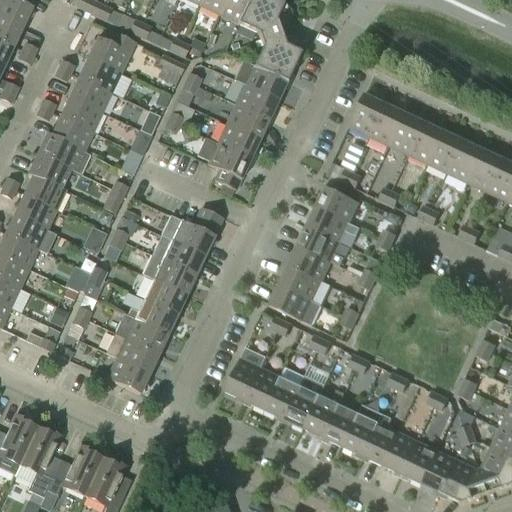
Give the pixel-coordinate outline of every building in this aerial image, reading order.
[(0,0),(0,19),(21,30),(31,10),(20,4),(21,0),(0,0)] [(79,0),(76,9),(97,19),(103,8),(95,4),(96,0),(79,0)] [(226,0),(201,0),(198,8),(218,17),(226,0)] [(250,0),(226,0),(218,17),(238,26),(250,0)] [(287,9),(268,0),(250,0),(238,26),(257,36),(259,41),(279,34),(278,30),(284,28),(287,26),(289,23),(290,19),(291,13),(287,9)] [(111,12),(103,8),(97,19),(105,23),(111,12)] [(0,43),(12,50),(21,30),(0,19),(0,43)] [(134,21),(127,34),(135,39),(142,25),(134,21)] [(135,39),(144,43),(150,29),(142,25),(135,39)] [(262,48),(253,68),(286,83),(302,50),(302,47),(302,44),(300,42),(298,40),(292,37),(290,37),(289,37),(287,37),(281,39),(279,34),(259,41),(262,48)] [(96,40),(87,61),(120,76),(134,45),(113,35),(108,45),(96,40)] [(160,38),(156,47),(167,52),(166,53),(175,57),(181,44),(172,40),(171,44),(160,38)] [(0,67),(3,69),(12,50),(0,43),(0,67)] [(189,48),(181,44),(175,57),(183,61),(189,48)] [(24,45),(20,53),(32,59),(36,51),(24,45)] [(190,56),(198,60),(200,54),(192,51),(190,56)] [(28,67),(32,59),(20,53),(17,61),(28,67)] [(184,68),(162,58),(158,66),(180,77),(184,68)] [(110,96),(120,76),(87,61),(77,80),(110,96)] [(61,63),(58,71),(69,76),(73,68),(61,63)] [(233,82),(244,87),(277,103),(286,83),(253,68),(242,63),(233,82)] [(58,71),(54,79),(65,84),(69,76),(58,71)] [(201,81),(188,75),(184,83),(197,89),(201,81)] [(77,80),(68,100),(101,115),(110,96),(77,80)] [(193,98),(197,89),(184,83),(180,91),(193,98)] [(6,84),(2,92),(14,98),(18,90),(6,84)] [(268,123),(277,103),(244,87),(234,107),(268,123)] [(0,101),(10,106),(14,98),(2,92),(0,97),(0,101)] [(168,100),(160,96),(155,107),(163,111),(168,100)] [(348,130),(369,139),(385,106),(364,96),(348,130)] [(68,100),(59,119),(92,135),(101,115),(68,100)] [(43,102),(39,110),(51,115),(55,107),(43,102)] [(385,106),(369,139),(389,149),(404,115),(385,106)] [(234,107),(225,126),(259,142),(268,123),(234,107)] [(47,123),(51,115),(39,110),(35,118),(47,123)] [(155,129),(159,120),(148,114),(144,124),(155,129)] [(182,120),(170,115),(167,123),(178,128),(182,120)] [(389,149),(408,158),(423,124),(404,115),(389,149)] [(83,154),(92,135),(59,119),(50,138),(46,136),(45,137),(83,154)] [(167,123),(163,131),(174,136),(178,128),(167,123)] [(423,124),(408,158),(428,167),(443,134),(423,124)] [(259,142),(225,126),(216,146),(250,162),(259,142)] [(428,167),(447,176),(463,143),(443,134),(428,167)] [(36,157),(69,172),(80,177),(88,158),(82,155),(83,154),(45,137),(36,157)] [(218,172),(213,183),(235,193),(250,162),(216,146),(204,141),(196,158),(208,163),(207,167),(218,172)] [(463,143),(447,176),(467,185),(483,152),(463,143)] [(467,185),(487,195),(503,162),(483,152),(467,185)] [(61,190),(69,172),(36,157),(27,176),(64,193),(65,192),(61,190)] [(487,195),(508,205),(511,197),(511,165),(503,162),(487,195)] [(344,172),(338,183),(347,187),(352,175),(344,172)] [(360,179),(352,175),(347,187),(354,191),(360,179)] [(55,213),(64,193),(27,176),(27,177),(31,179),(22,197),(55,213)] [(6,180),(2,188),(14,194),(18,186),(6,180)] [(115,183),(111,191),(123,197),(126,189),(115,183)] [(0,196),(10,202),(14,194),(2,188),(0,193),(0,196)] [(315,210),(348,225),(358,205),(324,189),(315,210)] [(391,194),(383,190),(377,201),(386,206),(391,194)] [(123,197),(111,191),(107,200),(106,199),(101,211),(114,216),(119,205),(123,197)] [(399,197),(391,194),(386,206),(394,209),(399,197)] [(46,232),(55,213),(22,197),(13,217),(46,232)] [(409,204),(406,212),(414,216),(417,208),(409,204)] [(424,223),(430,211),(422,208),(417,219),(424,223)] [(200,210),(192,228),(169,218),(159,238),(204,259),(222,220),(200,210)] [(339,245),(348,225),(315,210),(306,229),(339,245)] [(438,216),(430,211),(424,223),(433,227),(438,216)] [(106,228),(111,217),(101,212),(96,223),(106,228)] [(133,226),(137,218),(124,212),(121,220),(133,226)] [(389,215),(386,222),(396,227),(399,220),(389,215)] [(4,237),(37,252),(46,232),(13,217),(4,237)] [(462,227),(457,238),(465,242),(471,231),(462,227)] [(297,249),(330,264),(339,245),(306,229),(297,249)] [(128,237),(115,231),(111,239),(124,245),(128,237)] [(471,231),(465,242),(473,246),(479,235),(471,231)] [(383,232),(379,240),(391,245),(395,237),(383,232)] [(37,252),(4,237),(0,244),(0,258),(28,272),(37,252)] [(159,238),(151,258),(195,278),(204,259),(159,238)] [(107,247),(108,248),(120,254),(124,245),(111,239),(107,247)] [(391,245),(379,240),(375,248),(387,253),(391,245)] [(132,244),(127,262),(137,264),(142,247),(132,244)] [(505,261),(511,250),(503,246),(497,258),(505,261)] [(320,284),(330,264),(297,249),(287,268),(320,284)] [(0,282),(18,291),(28,272),(0,258),(0,282)] [(142,277),(152,282),(185,298),(195,278),(151,258),(142,277)] [(287,268),(278,288),(311,303),(320,284),(287,268)] [(90,277),(102,283),(106,274),(94,269),(90,277)] [(365,271),(361,279),(372,284),(376,276),(365,271)] [(86,285),(98,291),(102,283),(90,277),(86,285)] [(372,284),(361,279),(357,287),(369,293),(372,284)] [(0,282),(0,306),(9,311),(18,291),(0,282)] [(185,298),(152,282),(143,302),(176,317),(185,298)] [(320,308),(311,303),(278,288),(269,308),(311,328),(320,308)] [(76,296),(67,292),(63,299),(73,304),(76,296)] [(129,310),(125,317),(167,337),(176,317),(143,302),(137,313),(129,310)] [(499,305),(495,314),(507,320),(511,311),(499,305)] [(0,330),(9,311),(0,306),(0,330)] [(78,309),(74,317),(87,323),(91,315),(78,309)] [(48,324),(61,330),(68,316),(55,310),(48,324)] [(346,310),(343,318),(354,324),(358,315),(346,310)] [(114,336),(158,356),(167,337),(125,317),(123,316),(114,336)] [(70,326),(83,332),(87,323),(74,317),(70,326)] [(354,324),(343,318),(339,326),(350,332),(354,324)] [(282,323),(274,319),(269,331),(277,334),(282,323)] [(500,325),(492,321),(488,330),(496,334),(500,325)] [(285,338),(290,327),(282,323),(277,334),(285,338)] [(38,349),(49,355),(59,334),(47,329),(38,349)] [(105,355),(115,360),(148,376),(158,356),(114,336),(105,355)] [(313,337),(308,349),(316,353),(321,341),(313,337)] [(321,341),(316,353),(324,357),(329,345),(321,341)] [(494,347),(482,342),(478,350),(490,355),(494,347)] [(56,358),(67,363),(72,355),(68,353),(60,349),(56,358)] [(486,363),(490,355),(478,350),(475,358),(486,363)] [(352,357),(347,368),(355,372),(360,360),(352,357)] [(115,360),(106,381),(139,397),(148,376),(115,360)] [(239,360),(224,394),(244,403),(260,370),(239,360)] [(355,372),(363,376),(368,364),(360,360),(355,372)] [(260,370),(244,403),(264,413),(279,379),(260,370)] [(391,375),(386,387),(394,390),(399,379),(391,375)] [(304,378),(283,422),(303,431),(319,398),(323,387),(304,378)] [(279,379),(264,413),(283,422),(299,388),(279,379)] [(394,390),(402,394),(407,383),(399,379),(394,390)] [(476,386),(464,381),(460,389),(472,395),(476,386)] [(407,432),(425,393),(410,386),(392,425),(407,432)] [(460,389),(456,397),(468,403),(472,395),(460,389)] [(319,398),(303,431),(323,440),(338,407),(343,396),(335,392),(330,403),(319,398)] [(425,405),(433,409),(439,397),(431,393),(425,405)] [(433,409),(441,413),(447,401),(439,397),(433,409)] [(338,407),(323,440),(342,449),(358,416),(338,407)] [(362,459),(377,425),(382,416),(362,407),(358,416),(342,449),(362,459)] [(511,413),(507,411),(504,419),(498,431),(511,437),(511,413)] [(463,429),(469,427),(470,427),(474,419),(459,413),(457,413),(463,429)] [(377,425),(362,459),(381,468),(397,434),(386,429),(390,420),(382,416),(377,425)] [(2,443),(0,442),(0,469),(14,476),(35,431),(25,426),(27,423),(14,418),(2,443)] [(472,435),(469,427),(457,431),(460,439),(472,435)] [(39,507),(46,493),(52,481),(57,469),(47,465),(59,439),(47,433),(45,436),(35,431),(14,476),(13,478),(30,486),(27,493),(31,495),(27,502),(39,507)] [(489,451),(511,461),(511,437),(498,431),(489,451)] [(397,434),(381,468),(401,477),(417,444),(397,434)] [(475,444),(472,435),(460,439),(463,448),(475,444)] [(401,477),(409,481),(421,486),(436,453),(417,444),(401,477)] [(57,469),(52,481),(46,493),(57,498),(61,488),(83,498),(101,462),(91,457),(92,454),(79,448),(67,474),(57,469)] [(511,461),(489,451),(479,471),(478,472),(487,496),(511,487),(511,461)] [(436,453),(421,486),(440,496),(456,462),(436,453)] [(116,511),(123,500),(112,495),(125,469),(112,463),(110,466),(101,462),(83,498),(106,509),(104,511),(116,511)] [(456,462),(440,496),(461,505),(487,496),(478,472),(477,472),(456,462)] [(36,511),(39,508),(27,503),(22,511),(36,511)]
